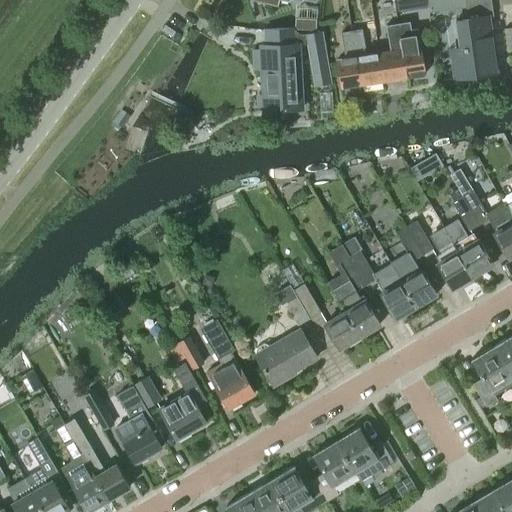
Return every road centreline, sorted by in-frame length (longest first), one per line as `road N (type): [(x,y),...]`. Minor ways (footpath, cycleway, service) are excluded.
road 1 (residential): [(153,511),(402,365)]
road 2 (unclassified): [(0,180),(133,0)]
road 3 (residential): [(466,477),(402,365)]
road 4 (residential): [(402,365),(511,301)]
